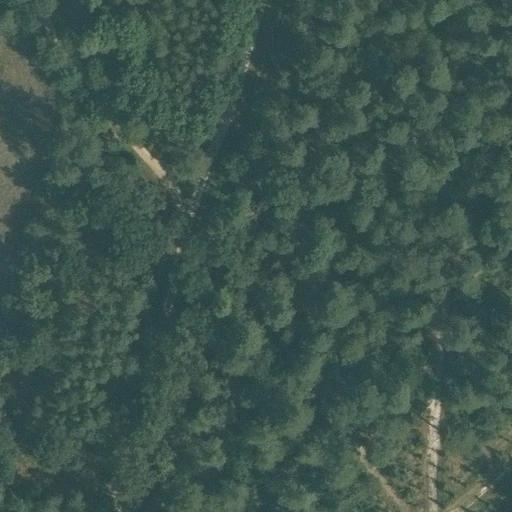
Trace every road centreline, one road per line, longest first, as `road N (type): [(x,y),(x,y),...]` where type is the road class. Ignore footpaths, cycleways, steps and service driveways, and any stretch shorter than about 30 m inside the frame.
road 1 (unknown): [(134,511),(206,233),(283,0)]
road 2 (track): [(511,104),(444,301),(433,511)]
road 3 (track): [(406,511),(192,213)]
road 4 (track): [(192,213),(114,511)]
road 5 (track): [(27,0),(192,213)]
road 6 (unknown): [(63,0),(164,140),(210,139),(242,111)]
road 7 (track): [(261,0),(192,213)]
